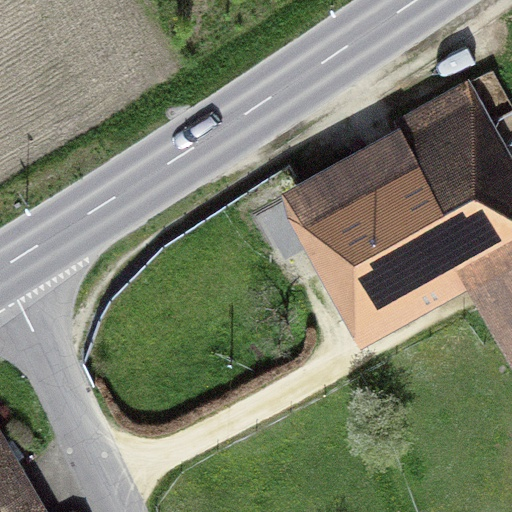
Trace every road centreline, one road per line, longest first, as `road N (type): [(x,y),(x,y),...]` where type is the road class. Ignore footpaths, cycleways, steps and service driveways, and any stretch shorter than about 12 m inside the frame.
road 1 (primary): [(411,0),(3,266)]
road 2 (residential): [(117,511),(3,266)]
